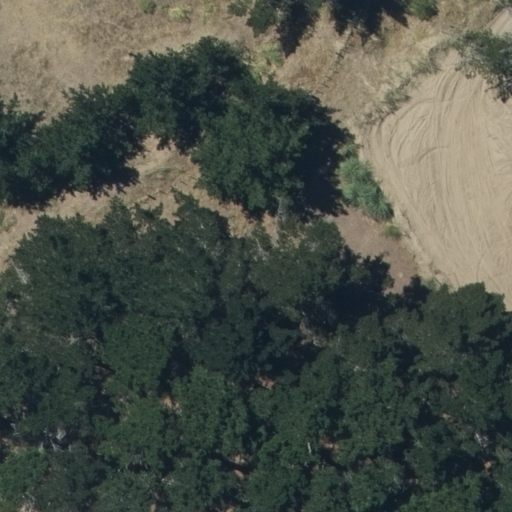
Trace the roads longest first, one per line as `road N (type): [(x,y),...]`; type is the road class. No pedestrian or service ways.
road 1 (track): [(177,0),(440,196),(511,308)]
road 2 (track): [(440,196),(511,47)]
